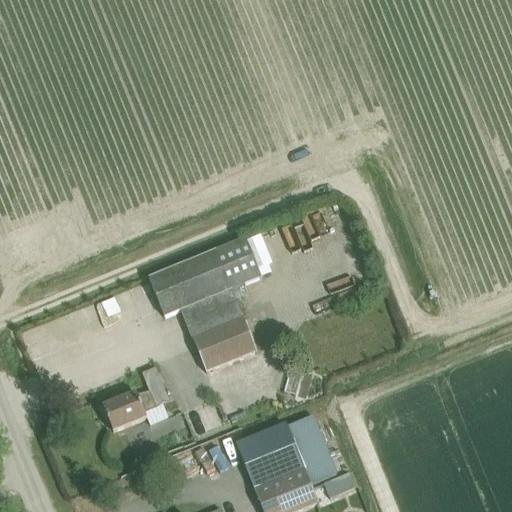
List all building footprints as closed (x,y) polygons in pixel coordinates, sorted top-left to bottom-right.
[(311,238),(315,264),(335,261),(338,279),(353,277),(344,221),(290,231),(292,241),(311,238)] [(232,292),(261,280),(245,242),(150,281),(165,319),(182,312),(207,375),(258,354),(232,292)] [(41,356),(91,338),(85,320),(35,338),(41,356)] [(144,415),(156,410),(169,405),(155,370),(141,376),(150,395),(137,398),(137,396),(103,409),(113,434),(147,421),(144,415)] [(190,418),(198,439),(222,430),(215,409),(190,418)] [(308,511),(319,508),(311,489),(338,478),(313,419),(286,430),(285,427),(236,447),(255,492),(254,492),(262,511),(308,511)]
